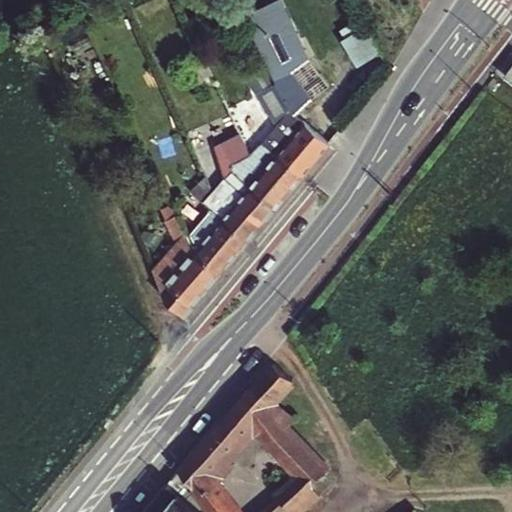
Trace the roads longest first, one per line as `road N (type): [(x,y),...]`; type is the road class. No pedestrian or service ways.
road 1 (primary): [(334,219),(506,0)]
road 2 (primary): [(250,317),(188,369),(68,511)]
road 3 (primary): [(469,0),(413,73),(334,219)]
road 4 (primary): [(101,511),(197,397),(250,317)]
road 5 (primary): [(250,317),(334,219)]
